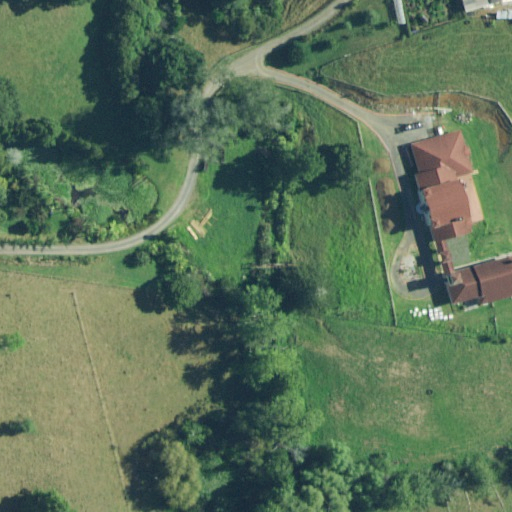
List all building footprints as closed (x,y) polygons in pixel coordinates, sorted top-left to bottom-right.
[(485,5),(483,0),(457,0),(461,12),(485,5)] [(419,191),(453,182),(451,176),(470,171),(459,134),(413,147),(421,175),(415,176),(419,191)] [(453,182),(419,191),(433,240),(466,230),(453,182)] [(416,252),(403,256),(409,284),(422,281),(416,252)] [(451,302),(476,295),(480,294),(482,301),(511,293),(511,263),(511,259),(473,269),(475,275),(471,276),(446,283),(451,302)]
